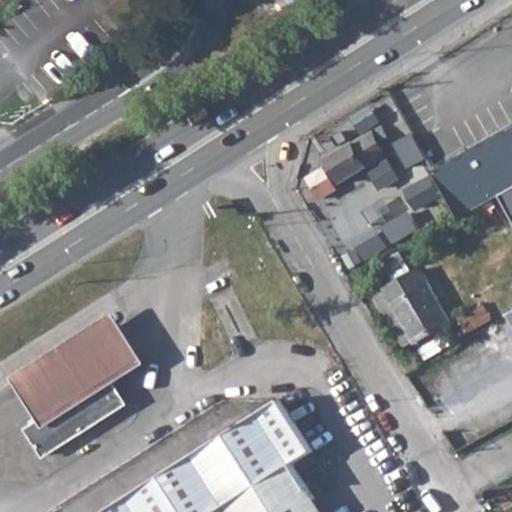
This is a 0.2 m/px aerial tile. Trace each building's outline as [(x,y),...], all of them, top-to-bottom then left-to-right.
[(413,131),(400,109),(379,122),(382,126),(326,159),(341,183),(396,150),(389,138),(400,132),(404,137),(413,131)] [(347,123),(332,136),(342,149),(358,135),(347,123)] [(450,165),(436,173),(456,208),(462,217),(493,200),(502,195),(511,189),(511,130),(479,149),(473,148),(452,159),(450,165)] [(401,139),(409,165),(428,159),(419,133),(401,139)] [(430,221),(454,206),(440,184),(416,199),(430,221)] [(511,189),(502,195),(511,212),(511,189)] [(412,208),(387,226),(399,244),(425,225),(412,208)] [(421,269),(387,289),(417,341),(451,321),(421,269)] [(483,305),(472,310),(460,316),(467,331),(491,319),(483,305)] [(26,399),(37,416),(43,425),(111,382),(113,385),(148,363),(128,334),(115,314),(13,378),(26,399)] [(111,382),(43,425),(32,432),(47,455),(125,406),(113,385),(111,382)] [(324,511),(294,464),(314,451),(282,401),(109,511),(324,511)]
